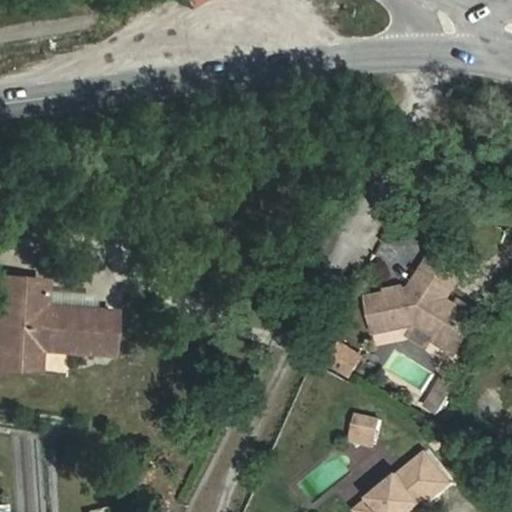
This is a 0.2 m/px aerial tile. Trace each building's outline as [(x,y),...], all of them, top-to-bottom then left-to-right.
[(391,294),(372,298),(378,333),(421,325),(441,340),(437,345),(457,359),(484,322),(465,308),(462,312),(450,303),(468,279),(440,258),(417,290),(406,292),(406,289),(391,291),(391,294)] [(40,310),(42,282),(0,279),(0,343),(17,345),(16,370),(36,371),(38,348),(108,352),(110,315),(40,310)] [(334,369),(355,377),(365,351),(345,343),(334,369)] [(445,381),(437,392),(448,399),(455,389),(445,381)] [(437,392),(427,405),(438,413),(448,399),(437,392)] [(376,447),(384,417),(358,410),(351,440),(376,447)] [(420,511),(453,484),(426,452),(354,511),(420,511)] [(511,482),(511,481),(501,499),(511,505),(511,482)]
